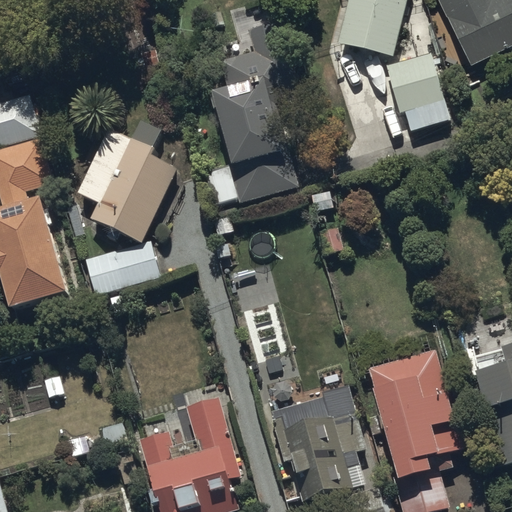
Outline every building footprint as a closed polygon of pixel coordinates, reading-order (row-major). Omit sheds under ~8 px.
[(408,0),(350,0),(340,40),(395,53),(408,0)] [(511,0),(441,0),(472,63),(511,44),(511,0)] [(230,90),(212,95),(244,203),(299,187),(276,109),(303,102),(280,24),(251,33),(258,54),(222,65),(230,90)] [(433,51),(389,63),(401,110),(407,109),(412,129),(452,118),(433,51)] [(44,134),(32,92),(0,101),(0,143),(1,146),(44,134)] [(92,221),(145,247),(182,170),(156,158),(159,152),(153,149),(161,132),(144,124),(135,142),(110,130),(79,194),(100,204),(92,221)] [(56,186),(44,139),(0,150),(0,190),(5,209),(0,210),(0,275),(4,274),(13,310),(71,294),(44,198),(31,201),(29,193),(56,186)] [(162,278),(153,242),(145,247),(90,261),(98,295),(162,278)] [(505,348),(474,356),(502,462),(511,458),(511,338),(503,341),(505,348)] [(437,347),(369,366),(409,511),(421,511),(449,504),(439,469),(455,464),(450,449),(466,445),(457,414),(456,414),(437,347)] [(62,375),(46,379),(50,397),(66,393),(62,375)] [(304,385),(269,395),(287,456),(297,453),(308,493),(355,480),(351,466),(361,463),(351,429),(334,434),(324,400),(309,404),(304,385)] [(243,472),(220,394),(188,403),(198,436),(175,443),(170,427),(142,435),(156,483),(153,484),(157,497),(159,496),(163,511),(219,511),(243,505),(234,475),(243,472)] [(10,511),(0,475),(0,511),(10,511)]
